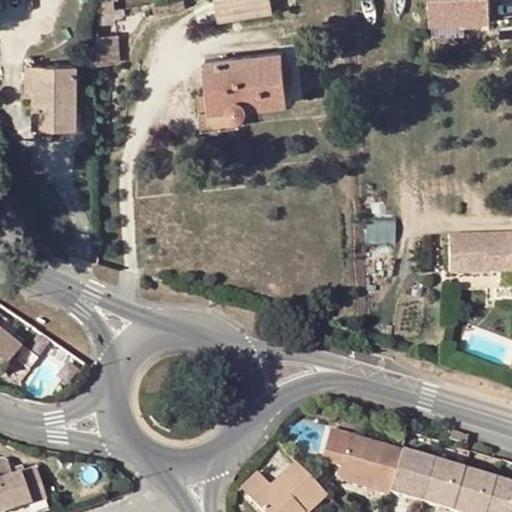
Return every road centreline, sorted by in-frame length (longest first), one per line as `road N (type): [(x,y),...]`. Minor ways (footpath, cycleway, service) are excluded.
road 1 (tertiary): [(511,425),(356,381)]
road 2 (residential): [(0,450),(136,461)]
road 3 (tertiary): [(258,355),(220,321),(170,316),(146,326)]
